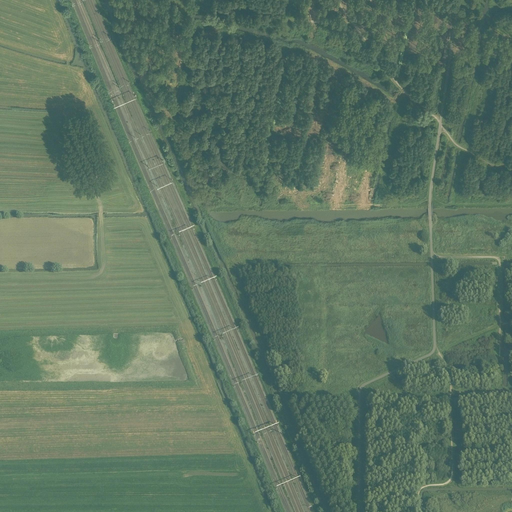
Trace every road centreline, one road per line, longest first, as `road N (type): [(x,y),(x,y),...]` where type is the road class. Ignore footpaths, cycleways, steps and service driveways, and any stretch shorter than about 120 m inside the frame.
road 1 (track): [(417,511),(419,489),(447,483),(452,474),(451,392),(433,350)]
road 2 (track): [(440,122),(397,84),(336,0)]
road 3 (track): [(359,394),(511,390)]
road 4 (track): [(499,324),(498,258),(431,256)]
